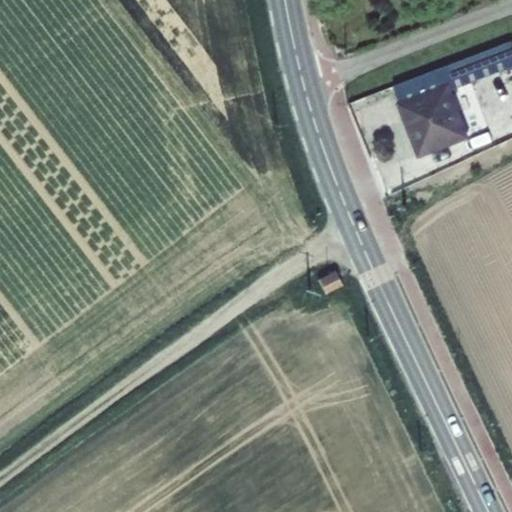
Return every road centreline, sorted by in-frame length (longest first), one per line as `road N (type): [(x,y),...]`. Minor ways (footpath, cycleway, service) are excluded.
road 1 (secondary): [(489,511),(337,189),(284,0)]
road 2 (track): [(0,480),(351,221)]
